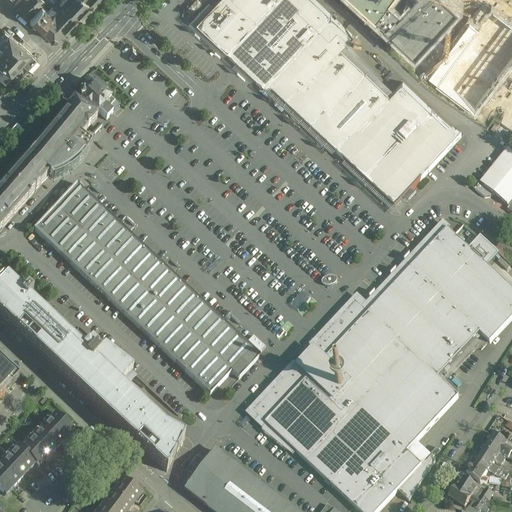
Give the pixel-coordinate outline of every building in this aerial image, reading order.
[(19,0),(14,5),(30,19),(29,19),(46,2),(43,0),(19,0)] [(63,3),(59,0),(47,0),(53,5),(57,9),(63,3)] [(89,2),(86,0),(65,0),(63,3),(76,16),(89,2)] [(217,41),(251,5),(245,0),(218,0),(197,23),(217,41)] [(251,5),(217,41),(231,55),(269,90),(335,20),(314,0),(282,0),(265,18),(251,5)] [(265,18),(282,0),(245,0),(251,5),(265,18)] [(351,0),(334,0),(359,22),(366,13),(351,0)] [(359,0),(377,16),(384,6),(376,0),(359,0)] [(459,6),(452,0),(410,0),(401,11),(402,12),(399,16),(396,13),(385,24),(416,53),(459,6)] [(483,37),(504,0),(477,0),(463,25),(483,37)] [(511,47),(511,2),(459,98),(479,108),(511,47)] [(57,9),(40,28),(51,38),(56,38),(76,16),(63,3),(57,9)] [(30,19),(40,28),(57,9),(53,5),(47,11),(42,6),(30,19)] [(335,20),(269,90),(286,107),(341,49),(353,36),(335,20)] [(36,59),(5,31),(0,37),(0,45),(4,49),(0,52),(0,65),(2,67),(0,68),(0,76),(8,83),(10,87),(36,59)] [(341,49),(286,107),(314,132),(368,74),(354,61),(356,59),(353,55),(351,58),(341,49)] [(368,74),(314,132),(336,153),(390,95),(368,74)] [(84,89),(86,90),(83,93),(80,93),(81,99),(83,98),(86,101),(85,102),(91,107),(98,113),(106,121),(119,107),(111,100),(111,99),(91,81),(84,89)] [(390,95),(336,153),(395,208),(411,191),(462,138),(402,82),(390,95)] [(87,131),(97,119),(74,102),(31,151),(27,156),(25,159),(0,187),(0,231),(48,177),(53,181),(55,181),(57,180),(59,179),(62,178),(64,177),(66,176),(69,174),(72,172),(74,170),(77,168),(81,164),(83,160),(86,157),(89,152),(91,147),(80,139),(87,131)] [(511,148),(510,147),(480,184),(493,194),(501,201),(507,206),(511,200),(511,148)] [(480,183),(474,190),(485,198),(490,197),(493,194),(480,184),(480,183)] [(64,260),(107,214),(90,198),(76,185),(33,231),(36,234),(64,260)] [(511,200),(507,206),(501,201),(499,203),(499,207),(503,211),(504,211),(507,210),(511,213),(511,200)] [(107,214),(64,260),(104,297),(147,251),(124,230),(107,214)] [(480,238),(468,251),(444,227),(432,239),(436,243),(413,267),(479,335),(489,344),(511,320),(511,291),(487,268),(499,255),(480,238)] [(147,251),(104,297),(157,347),(200,301),(169,272),(147,251)] [(392,290),(461,355),(479,335),(413,267),(392,290)] [(322,283),(322,285),(323,286),(325,287),(327,287),(329,287),(332,287),(333,286),(335,284),(334,277),(332,277),(329,277),(327,278),(325,279),(323,280),(322,282),(322,283)] [(166,473),(184,440),(165,430),(123,391),(136,377),(133,373),(103,351),(101,353),(101,354),(98,351),(98,350),(91,344),(83,352),(60,331),(28,302),(32,298),(36,293),(31,289),(28,293),(27,293),(23,297),(6,281),(3,284),(0,287),(0,316),(8,324),(16,331),(15,332),(35,350),(76,388),(95,406),(95,405),(153,462),(154,461),(166,473)] [(461,355),(392,290),(370,312),(373,315),(438,380),(461,355)] [(200,301),(157,347),(210,396),(231,374),(239,380),(260,358),(231,330),(200,301)] [(265,424),(267,425),(373,315),(370,312),(364,307),(362,309),(355,302),(311,348),(314,351),(307,358),(298,367),(296,365),(252,412),(259,418),(257,421),(260,424),(263,427),(265,424)] [(459,399),(438,380),(373,315),(267,425),(267,426),(262,432),(286,451),(290,448),(336,491),(358,511),(379,511),(398,492),(408,502),(435,463),(429,458),(421,466),(407,453),(459,399)] [(0,397),(20,377),(0,358),(0,397)] [(64,423),(55,415),(49,422),(50,423),(46,427),(45,426),(39,433),(40,433),(35,439),(51,455),(55,451),(55,450),(63,441),(64,441),(73,432),(69,428),(64,423)] [(486,444),(500,454),(509,460),(511,454),(511,450),(506,446),(507,444),(492,434),(486,444)] [(51,455),(35,439),(29,445),(28,444),(22,451),(18,447),(14,451),(15,452),(10,458),(27,473),(28,472),(36,464),(39,467),(51,455)] [(500,454),(486,444),(479,454),(494,464),(495,462),(502,466),(505,461),(499,456),(500,454)] [(214,452),(184,490),(190,494),(194,497),(194,498),(212,511),(335,511),(334,511),(328,506),(323,511),(294,511),(224,458),(224,459),(220,456),(214,452)] [(494,464),(479,454),(472,465),(487,475),(489,472),(495,476),(499,470),(492,466),(494,464)] [(27,473),(10,458),(5,463),(4,463),(0,466),(0,490),(3,494),(5,496),(14,487),(14,486),(23,477),(27,473)] [(487,475),(472,465),(466,475),(480,484),(488,485),(488,483),(482,482),(487,475)] [(478,488),(462,478),(456,488),(471,498),(473,495),(478,488)] [(122,480),(102,507),(108,511),(128,511),(141,495),(122,480)] [(471,498),(456,488),(455,487),(449,497),(465,508),(470,500),(471,498)] [(483,495),(479,493),(476,497),(473,495),(471,498),(483,506),(487,501),(489,502),(493,495),(486,490),(483,495)] [(483,506),(471,498),(470,500),(472,502),(470,506),(473,509),(474,507),(480,511),(481,510),(483,506)]
